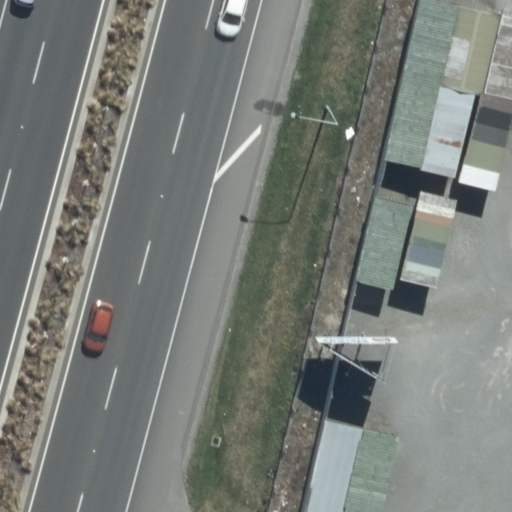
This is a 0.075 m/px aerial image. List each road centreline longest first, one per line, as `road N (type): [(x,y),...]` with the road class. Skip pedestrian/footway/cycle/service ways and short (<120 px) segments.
road 1 (trunk): [(213,0),(82,511)]
road 2 (trunk): [(0,206),(54,0)]
